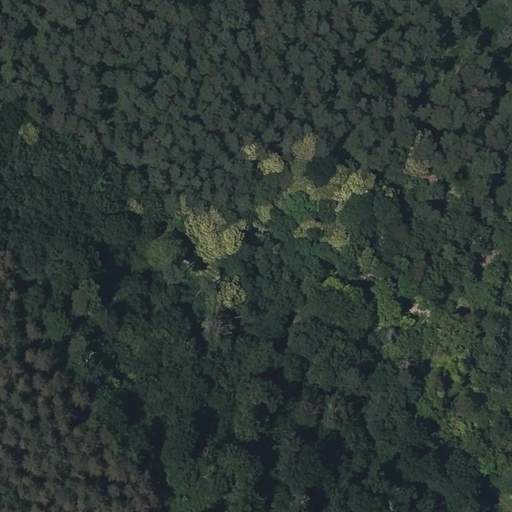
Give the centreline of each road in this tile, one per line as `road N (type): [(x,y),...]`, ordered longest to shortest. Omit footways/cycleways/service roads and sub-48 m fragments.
road 1 (track): [(0,121),(310,322),(509,511)]
road 2 (track): [(336,511),(455,0)]
